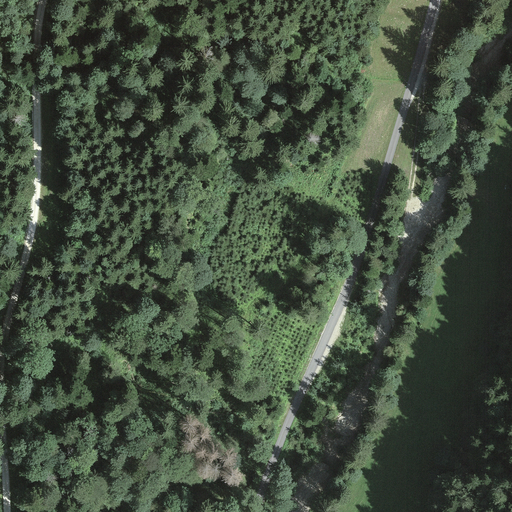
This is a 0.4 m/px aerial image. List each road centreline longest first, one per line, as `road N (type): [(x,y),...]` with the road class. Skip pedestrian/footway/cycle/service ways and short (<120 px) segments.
road 1 (unclassified): [(437,0),(363,248),(254,511)]
road 2 (track): [(0,355),(38,196),(43,0)]
road 3 (track): [(422,54),(410,214)]
